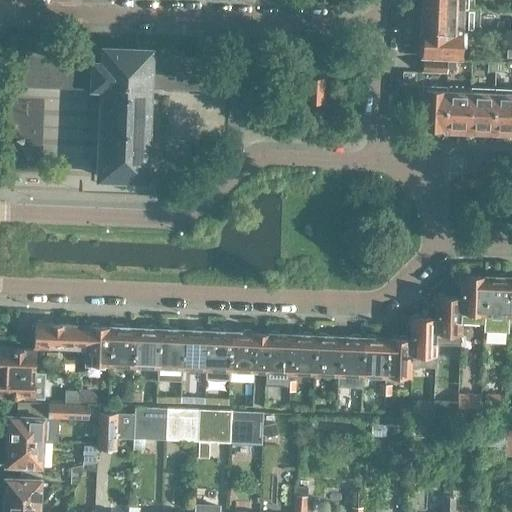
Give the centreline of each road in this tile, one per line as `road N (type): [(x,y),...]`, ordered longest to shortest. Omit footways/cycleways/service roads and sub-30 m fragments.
road 1 (residential): [(0,289),(384,301),(439,243)]
road 2 (residential): [(378,158),(249,162),(183,222),(0,216)]
road 3 (residential): [(0,8),(385,23)]
road 4 (residential): [(385,23),(378,158)]
